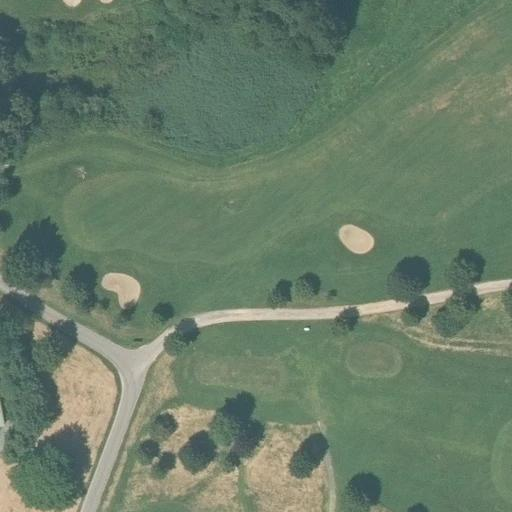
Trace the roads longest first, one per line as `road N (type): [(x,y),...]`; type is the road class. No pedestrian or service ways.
road 1 (track): [(138,374),(172,338),(199,325),(354,316),(511,289)]
road 2 (unclassified): [(0,283),(138,374),(92,511)]
